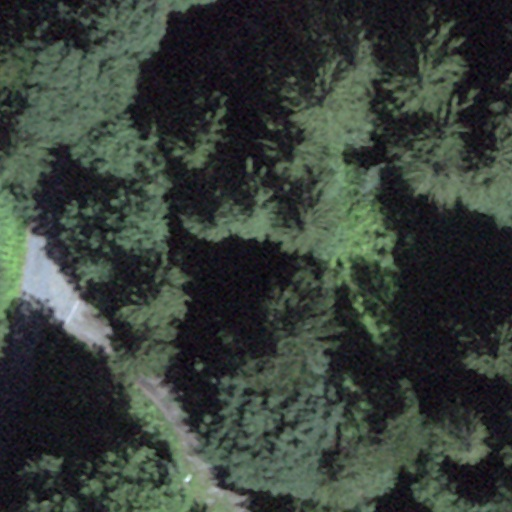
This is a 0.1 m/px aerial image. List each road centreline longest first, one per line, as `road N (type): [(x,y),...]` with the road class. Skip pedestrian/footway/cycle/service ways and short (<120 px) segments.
road 1 (track): [(144,0),(89,60),(48,164),(32,316),(0,447)]
road 2 (track): [(43,214),(56,266),(90,324),(180,409),(209,448)]
